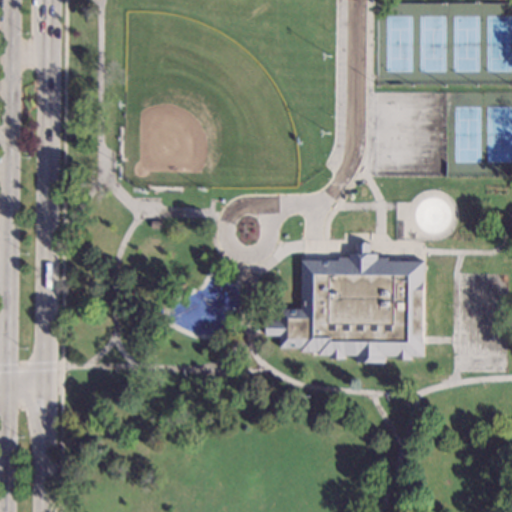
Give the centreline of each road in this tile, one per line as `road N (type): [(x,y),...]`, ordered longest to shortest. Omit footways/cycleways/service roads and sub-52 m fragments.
road 1 (secondary): [(43,511),(50,0)]
road 2 (secondary): [(7,0),(0,366)]
